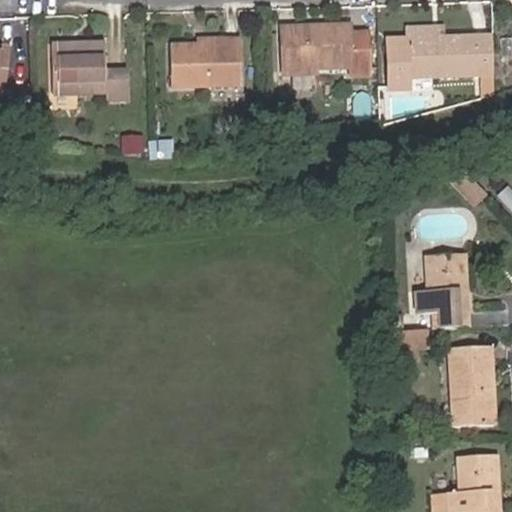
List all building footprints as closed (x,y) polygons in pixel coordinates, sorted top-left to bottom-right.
[(278,39),(278,76),(307,76),(307,81),(343,80),(344,88),(361,87),(360,43),(343,43),(343,37),(278,39)] [(409,40),(410,52),(442,51),(443,39),(409,40)] [(104,75),(104,47),(49,48),(51,97),(105,97),(105,105),(128,105),(128,75),(104,75)] [(204,54),(196,54),(171,54),(171,94),(242,94),(241,50),(204,50),(204,54)] [(410,90),(490,89),(490,51),(442,51),(410,52),(410,90)] [(0,98),(4,99),(10,54),(0,52),(0,98)] [(410,90),(410,52),(383,53),(384,103),(411,102),(410,90)] [(307,76),(278,76),(279,87),(307,87),(307,81),(307,76)] [(27,137),(26,120),(11,120),(12,138),(27,137)] [(488,193),(461,164),(450,174),(477,204),(488,193)] [(442,331),(470,330),(464,257),(426,259),(429,294),(416,295),(418,316),(441,314),(442,331)] [(425,332),(390,334),(391,350),(418,349),(426,348),(425,332)] [(418,349),(391,350),(392,366),(419,364),(418,349)] [(454,429),(495,427),(492,349),(450,352),(454,429)] [(499,511),(497,459),(459,461),(460,495),(448,496),(449,511),(499,511)] [(449,511),(448,496),(433,497),(433,511),(449,511)]
